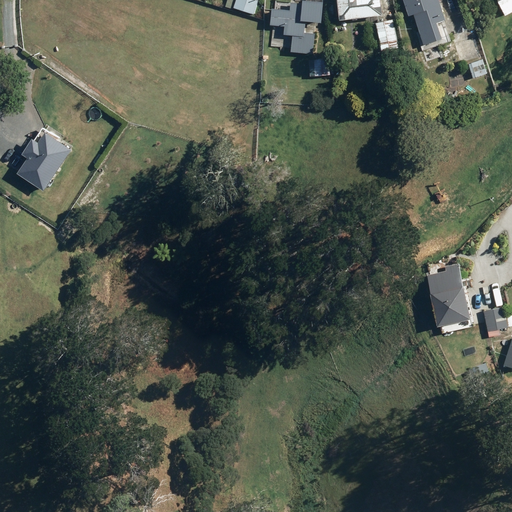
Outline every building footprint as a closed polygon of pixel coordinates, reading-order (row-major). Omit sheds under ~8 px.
[(234,7),(254,13),(257,0),(226,0),(225,6),(234,9),(234,7)] [(290,52),(313,55),(314,33),(304,32),(305,22),(321,23),(322,0),(305,0),(302,1),(302,3),(290,2),(289,10),(271,8),(270,25),(284,26),(283,35),(292,36),(290,52)] [(336,0),(339,21),(382,16),(380,0),(336,0)] [(414,14),(424,45),(442,39),(437,23),(446,20),(439,0),(403,0),(408,16),(414,14)] [(376,23),(382,51),(398,48),(392,20),(376,23)] [(406,52),(409,62),(418,60),(415,50),(406,52)] [(313,59),(315,76),(329,75),(328,57),(313,59)] [(469,64),(474,79),(486,74),(482,60),(469,64)] [(456,84),(444,88),(447,98),(471,88),(464,69),(452,73),(456,84)] [(413,73),(414,82),(421,81),(420,72),(413,73)] [(17,173),(44,191),(71,150),(45,133),(38,143),(32,139),(22,154),(28,158),(17,173)] [(430,295),(438,328),(471,321),(464,287),(430,295)] [(483,310),(488,332),(508,328),(508,327),(511,325),(511,312),(505,314),(503,306),(483,310)] [(468,371),(476,391),(494,385),(485,364),(468,371)]
